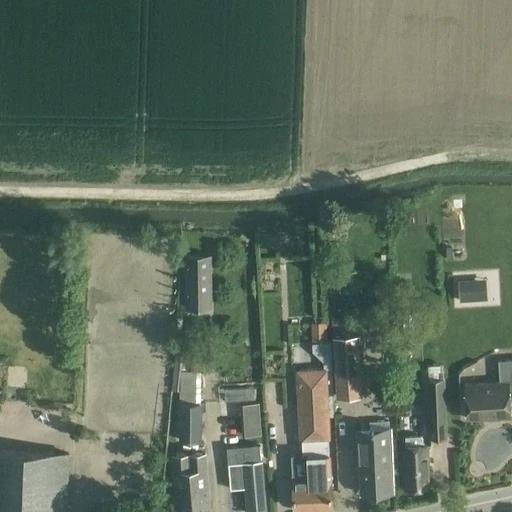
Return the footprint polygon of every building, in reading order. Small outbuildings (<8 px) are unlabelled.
[(212,254),(185,255),(186,309),(212,309),(212,254)] [(460,300),(494,299),(494,278),(459,279),(460,300)] [(385,289),(375,289),(375,298),(385,298),(385,289)] [(324,368),(298,369),(301,426),(328,425),(327,416),(335,416),(333,368),(332,355),(331,342),(328,342),(327,322),(311,322),(311,332),(311,342),(313,342),(313,351),(323,351),(324,361),(324,368)] [(334,336),(338,397),(362,395),(358,335),(334,336)] [(181,354),(180,377),(180,405),(182,442),(199,441),(201,441),(202,441),(202,422),(203,403),(200,403),(202,355),(199,355),(182,354),(181,354)] [(500,383),(464,385),(466,419),(511,416),(509,390),(511,389),(511,359),(498,360),(500,383)] [(230,372),(221,372),(221,384),(230,384),(230,375),(230,372)] [(446,438),(444,380),(428,380),(430,439),(446,438)] [(255,387),(225,389),(225,401),(255,400),(255,387)] [(409,415),(399,416),(400,428),(409,427),(409,415)] [(303,455),(292,455),(293,478),(294,489),(295,509),(331,507),(330,487),(329,463),(328,438),(328,425),(301,426),(303,455)] [(359,431),(361,472),(362,492),(393,491),(390,430),(359,431)] [(403,446),(405,470),(407,489),(428,488),(424,444),(420,435),(404,437),(405,446),(403,446)] [(252,461),(228,463),(230,489),(245,488),(246,511),(259,511),(268,511),(265,486),(263,460),(261,460),(260,444),(251,445),(252,461)] [(0,511),(66,511),(68,456),(0,452),(0,511)] [(206,452),(176,453),(177,472),(178,511),(209,511),(207,470),(207,461),(206,452)]
